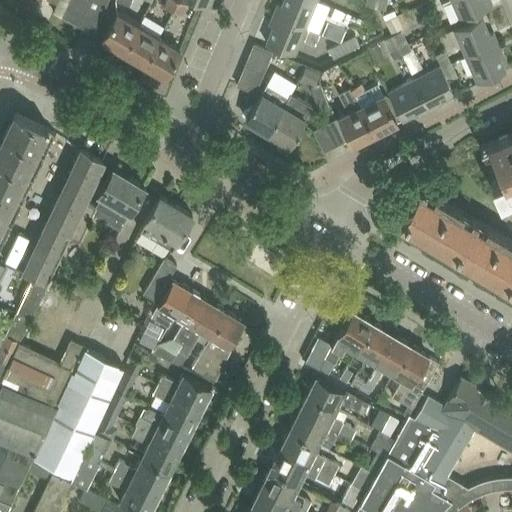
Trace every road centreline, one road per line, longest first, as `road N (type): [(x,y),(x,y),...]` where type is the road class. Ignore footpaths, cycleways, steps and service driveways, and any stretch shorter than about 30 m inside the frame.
road 1 (residential): [(192,511),(339,227)]
road 2 (residential): [(339,227),(359,189),(393,160),(511,97)]
road 3 (residential): [(511,337),(339,227)]
road 4 (residential): [(183,136),(58,63),(22,51)]
road 5 (residential): [(339,227),(183,136)]
road 6 (residential): [(183,136),(241,0)]
